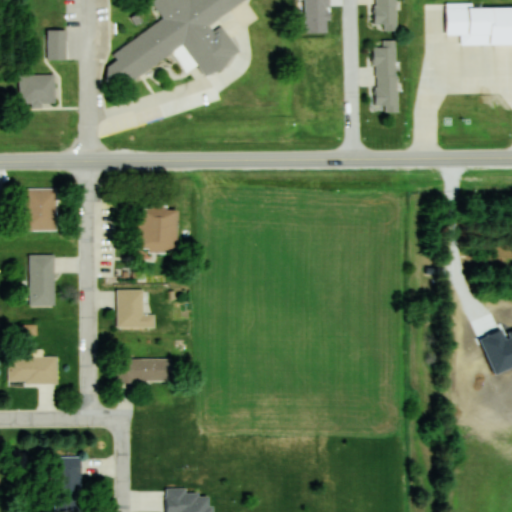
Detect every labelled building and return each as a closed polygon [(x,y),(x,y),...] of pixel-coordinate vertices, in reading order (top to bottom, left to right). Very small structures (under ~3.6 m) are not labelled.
[(154,0),(169,21),(120,56),(126,63),(116,70),(127,86),(136,80),(141,87),(192,51),(213,81),(251,53),(229,22),(260,0),(154,0)] [(373,0),(373,26),(381,26),(381,31),(395,31),(395,0),(373,0)] [(511,5),(453,6),(454,38),(477,38),(478,47),(511,46),(511,5)] [(66,59),(66,30),(47,29),(47,59),(66,59)] [(398,112),(396,40),(381,40),(381,46),(374,46),(375,106),(384,106),(384,112),(398,112)] [(55,74),(18,74),(18,105),(55,105),(55,74)] [(57,188),(23,188),(23,229),(57,229),(57,188)] [(138,206),(138,249),(177,249),(178,206),(138,206)] [(54,254),(29,254),(29,304),(54,304),(54,254)] [(116,327),(155,327),(155,314),(143,314),(143,288),(116,288),(116,327)] [(57,355),(41,355),(41,350),(33,350),(33,355),(8,355),(8,382),(57,382),(57,355)] [(117,381),(171,381),(171,358),(117,358),(117,381)] [(81,456),(54,456),(54,506),(81,506),(81,456)] [(211,511),(212,491),(166,490),(165,511),(211,511)]
